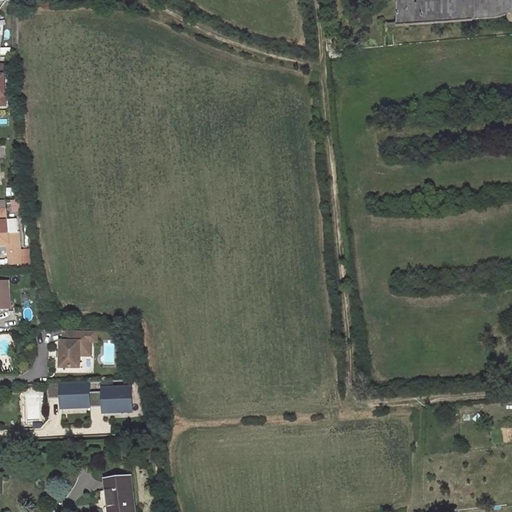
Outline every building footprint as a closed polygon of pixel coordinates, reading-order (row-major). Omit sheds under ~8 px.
[(511,0),(399,0),(401,23),(499,15),(509,12),(510,16),(511,18),(511,0)] [(11,201),(13,212),(24,210),(23,199),(11,201)] [(6,219),(5,210),(0,210),(0,244),(7,244),(8,254),(19,253),(17,232),(16,232),(15,219),(6,219)] [(19,253),(8,254),(9,265),(20,263),(19,253)] [(8,282),(0,282),(0,310),(10,310),(8,282)] [(80,355),(80,342),(80,341),(91,342),(96,342),(96,330),(64,331),(64,341),(61,341),(60,367),(80,367),(80,355)] [(91,342),(80,341),(80,342),(80,355),(90,355),(91,342)] [(50,397),(61,396),(60,384),(49,384),(50,397)] [(88,384),(60,385),(61,410),(90,408),(88,384)] [(131,388),(102,390),(104,414),(132,413),(131,388)] [(133,511),(130,477),(104,480),(108,511),(133,511)]
